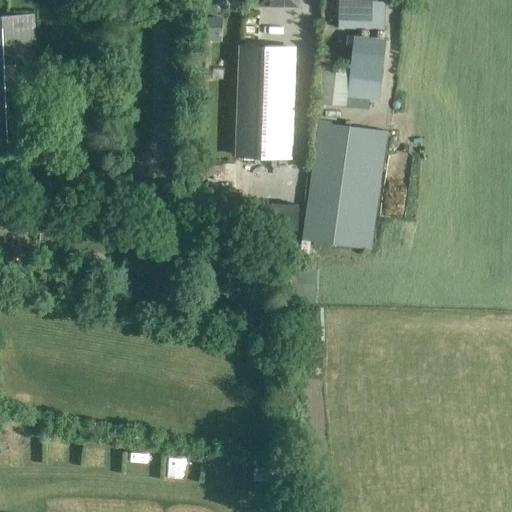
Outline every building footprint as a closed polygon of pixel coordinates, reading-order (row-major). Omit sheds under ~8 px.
[(338,0),(338,30),(370,31),(370,17),(384,17),(384,0),(338,0)] [(0,156),(42,155),(35,15),(0,16),(0,156)] [(198,41),(221,42),(222,19),(199,18),(198,41)] [(354,37),(350,69),(321,66),(318,103),(346,106),(347,99),(379,103),(386,41),(354,37)] [(240,47),(236,155),(286,157),(290,48),(240,47)] [(380,131),(319,122),(303,229),(314,230),(313,241),(371,249),(384,154),(376,153),(380,131)] [(249,203),(248,230),(297,231),(298,205),(249,203)] [(110,229),(111,216),(95,215),(95,229),(110,229)] [(79,237),(98,239),(99,226),(80,225),(79,237)] [(155,242),(148,285),(166,288),(172,244),(155,242)] [(245,262),(251,312),(265,310),(259,260),(245,262)] [(0,281),(17,284),(19,267),(0,264),(0,281)] [(171,298),(131,288),(127,303),(167,314),(171,298)] [(48,451),(70,452),(71,436),(49,435),(48,451)] [(121,459),(143,459),(144,445),(121,445),(121,459)] [(163,472),(182,475),(185,454),(167,451),(163,472)] [(210,462),(209,477),(234,478),(235,464),(210,462)]
